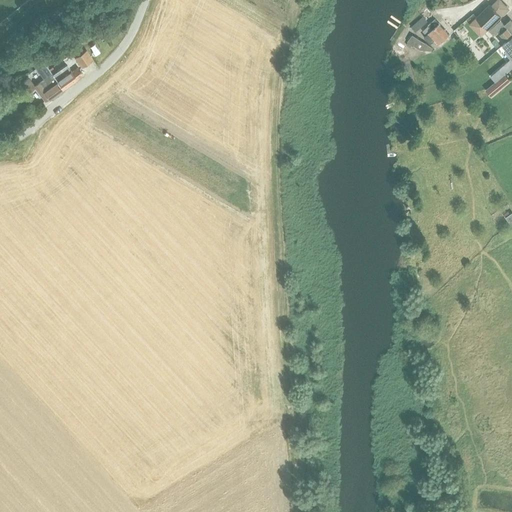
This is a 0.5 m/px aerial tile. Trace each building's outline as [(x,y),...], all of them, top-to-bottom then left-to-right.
[(490,4),(469,24),(481,36),(509,9),(499,0),(497,0),(492,6),(490,4)] [(413,26),(417,31),(429,20),(424,16),(413,26)] [(433,40),(438,45),(450,35),(435,19),(422,31),(426,35),(425,37),(430,42),(433,40)] [(501,20),(489,30),(489,31),(494,35),(498,32),(500,34),(499,35),(506,42),(511,36),(511,20),(511,19),(505,24),(501,20)] [(429,50),(431,51),(433,48),(431,47),(412,35),(407,42),(408,42),(406,45),(410,48),(412,45),(421,50),(429,50)] [(505,51),(511,58),(511,36),(506,42),(502,45),(507,50),(505,51)] [(468,38),(461,43),(466,48),(472,43),(468,38)] [(86,50),(75,57),(82,67),(93,60),(86,50)] [(39,55),(31,61),(44,80),(35,87),(46,101),(49,98),(49,99),(63,89),(57,82),(58,81),(54,75),(53,75),(51,72),(39,55)] [(68,65),(54,75),(58,81),(57,82),(63,89),(63,90),(83,74),(79,67),(72,72),(68,65)] [(505,74),(486,90),(492,97),(510,81),(505,74)] [(28,78),(23,81),(30,91),(35,87),(28,78)]
